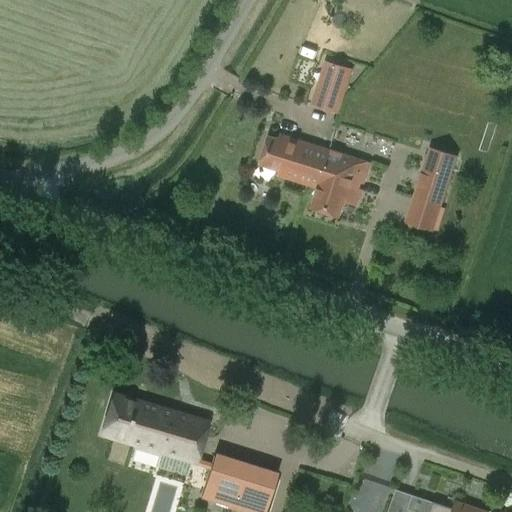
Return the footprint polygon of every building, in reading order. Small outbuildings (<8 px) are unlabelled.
[(338,112),(349,66),(318,58),(307,105),(338,112)] [(310,185),(318,187),(330,149),(280,133),(278,138),(268,135),(259,163),(279,170),(277,174),(310,185)] [(430,145),(408,221),(433,229),(457,154),(430,145)] [(330,149),(318,187),(311,207),(340,216),(345,201),(357,205),(371,162),(330,149)] [(190,478),(195,462),(206,423),(113,395),(102,434),(151,449),(147,465),(190,478)] [(201,495),(253,511),(264,511),(276,476),(213,456),(201,495)] [(463,511),(433,501),(429,511),(463,511)]
